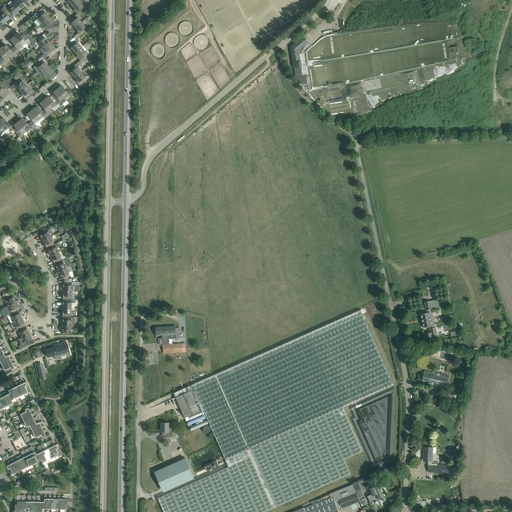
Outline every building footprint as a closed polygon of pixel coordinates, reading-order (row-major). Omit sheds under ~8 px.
[(25,2),(24,0),(17,0),(14,4),(19,10),(22,8),(21,8),(24,5),(24,6),(25,5),(23,4),(25,2)] [(78,0),(78,1),(72,6),(76,10),(74,11),(77,14),(85,7),(84,4),(85,3),(82,0),(78,0)] [(14,4),(9,7),(6,3),(3,6),(5,9),(10,15),(12,13),(14,14),(17,12),(19,10),(14,4)] [(10,15),(5,9),(3,11),(4,12),(0,15),(0,18),(4,23),(6,21),(6,20),(9,18),(9,19),(9,18),(8,16),(10,15)] [(45,13),(46,12),(44,9),(35,16),(37,18),(36,19),(40,24),(49,17),(45,13)] [(77,14),(68,21),(70,24),(72,23),(75,27),(81,22),(77,18),(79,16),(77,14)] [(53,22),(49,17),(40,24),(44,29),(45,29),(47,31),(56,23),(54,21),(53,22)] [(86,30),(89,28),(86,25),(85,27),(81,22),(75,27),(79,32),(78,33),(80,36),(86,30)] [(21,36),(18,33),(14,36),(22,46),(26,42),(27,44),(30,42),(23,34),(21,36)] [(290,47),(293,68),(294,68),(296,78),(302,77),(299,50),(308,42),(307,41),(311,38),(307,33),(290,47)] [(44,34),(34,41),(37,44),(38,43),(42,47),(48,42),(45,38),(46,37),(44,34)] [(14,36),(10,40),(15,46),(13,48),(17,53),(19,51),(18,49),(22,46),(14,36)] [(76,39),(68,46),(70,49),(71,48),(75,52),(81,47),(77,43),(79,41),(76,39)] [(47,56),(56,48),(53,46),(52,47),(48,42),(42,47),(46,52),(44,53),(47,56)] [(10,50),(5,44),(1,47),(9,57),(13,53),(14,55),(17,53),(13,48),(10,50)] [(1,47),(0,47),(0,54),(2,57),(0,59),(3,64),(6,62),(5,60),(9,57),(1,47)] [(81,47),(75,52),(79,57),(78,58),(80,60),(84,57),(89,53),(86,50),(85,52),(81,47)] [(76,64),(67,71),(70,74),(71,73),(74,77),(80,72),(77,68),(87,60),(84,57),(80,60),(76,64)] [(43,59),(34,66),(36,69),(38,68),(42,72),(48,67),(44,63),(45,62),(43,59)] [(53,75),(55,73),(53,71),(52,72),(48,67),(42,72),(45,77),(44,78),(46,81),(48,82),(55,76),(53,75)] [(79,85),(88,78),(85,75),(84,77),(80,72),(74,77),(78,82),(77,83),(79,85)] [(21,77),(13,84),(15,87),(16,86),(20,90),(26,85),(22,81),(24,79),(21,77)] [(1,82),(7,89),(10,86),(4,80),(1,82)] [(25,99),(34,91),(31,88),(29,90),(26,85),(20,90),(24,95),(22,96),(25,99)] [(66,92),(61,85),(57,89),(65,98),(69,95),(70,97),(73,95),(69,90),(66,92)] [(53,92),(53,93),(54,94),(52,96),(60,105),(62,103),(61,102),(65,98),(57,89),(53,92)] [(52,96),(49,98),(48,96),(44,100),(52,109),(56,106),(57,107),(60,105),(52,96)] [(44,100),(40,103),(45,110),(43,112),(46,116),(49,114),(48,113),(52,109),(44,100)] [(36,109),(35,107),(31,111),(38,120),(43,117),(44,119),(46,116),(43,112),(39,107),(36,109)] [(31,111),(27,114),(32,121),(30,123),(33,127),(36,125),(35,123),(38,120),(31,111)] [(5,125),(0,118),(0,127),(5,134),(9,130),(10,132),(13,129),(8,123),(5,125)] [(27,125),(22,118),(18,122),(25,131),(30,128),(31,129),(33,127),(30,123),(27,125)] [(13,125),(14,126),(19,132),(16,134),(20,138),(23,141),(26,139),(24,137),(25,136),(24,135),(23,133),(25,131),(18,122),(13,125)] [(49,227),(41,232),(39,233),(43,240),(45,239),(50,237),(53,235),(49,227)] [(50,237),(45,239),(43,240),(46,248),(54,244),(50,237)] [(57,243),(54,244),(46,248),(50,256),(53,255),(58,252),(61,250),(57,243)] [(58,252),(53,255),(50,256),(54,263),(57,262),(62,260),(58,252)] [(62,260),(57,262),(54,263),(58,271),(66,267),(62,260)] [(58,271),(62,279),(70,275),(68,273),(71,271),(69,266),(66,267),(58,271)] [(71,282),(65,282),(63,282),(63,290),(66,290),(71,291),(71,282)] [(71,291),(66,290),(63,290),(62,299),(66,299),(71,299),(71,291)] [(8,306),(15,302),(10,291),(2,295),(8,306)] [(71,299),(66,299),(62,299),(62,308),(65,308),(71,308),(71,303),(74,303),(74,300),(71,300),(71,299)] [(428,309),(432,309),(430,300),(424,302),(426,311),(421,313),(424,326),(429,325),(431,336),(437,335),(435,326),(432,327),(428,309)] [(18,307),(15,302),(8,306),(11,313),(15,311),(17,310),(16,308),(18,307)] [(71,308),(65,308),(62,308),(62,316),(65,316),(71,316),(71,308)] [(361,310),(189,386),(185,388),(187,392),(176,397),(185,418),(189,416),(203,410),(225,459),(229,466),(158,498),(164,511),(264,511),(350,474),(344,459),(362,451),(343,407),(394,385),(361,310)] [(15,311),(11,313),(10,314),(14,322),(21,318),(19,313),(16,314),(15,311)] [(71,316),(65,316),(62,316),(62,325),(71,325),(71,316)] [(14,322),(11,324),(15,331),(17,330),(23,327),(22,324),(24,323),(21,318),(14,322)] [(62,331),(62,334),(70,334),(71,325),(62,325),(62,331)] [(162,335),(163,344),(167,344),(167,339),(177,339),(177,338),(180,338),(179,326),(155,327),(156,335),(162,335)] [(26,328),(24,329),(23,327),(17,330),(21,337),(28,334),(29,334),(26,328)] [(29,334),(28,334),(21,337),(23,341),(19,343),(21,347),(31,342),(30,340),(32,339),(29,334)] [(55,359),(70,355),(66,342),(53,345),(54,347),(45,350),(47,357),(54,356),(55,359)] [(163,344),(163,353),(182,352),(182,343),(167,344),(163,344)] [(1,349),(0,349),(0,356),(4,355),(3,353),(9,350),(7,347),(4,348),(5,349),(2,351),(1,349)] [(426,348),(421,347),(420,355),(425,356),(425,353),(430,354),(431,348),(426,348)] [(14,368),(13,365),(16,364),(15,362),(12,363),(9,365),(8,363),(2,366),(4,370),(10,367),(11,369),(14,368)] [(447,386),(449,376),(424,370),(422,380),(447,386)] [(21,384),(21,385),(22,387),(20,388),(23,394),(27,392),(25,386),(27,385),(25,382),(23,383),(21,380),(19,381),(21,384)] [(17,386),(17,387),(18,389),(16,390),(19,396),(23,394),(20,388),(22,387),(21,385),(21,384),(19,385),(17,382),(15,383),(17,386)] [(2,397),(2,398),(3,400),(5,399),(8,405),(13,403),(11,400),(8,394),(6,395),(5,392),(3,393),(4,396),(2,397)] [(1,394),(0,394),(0,403),(1,405),(3,404),(4,407),(8,405),(5,399),(3,400),(2,398),(2,397),(1,394)] [(28,408),(25,409),(26,411),(20,414),(22,418),(28,415),(27,413),(30,412),(36,409),(34,406),(31,408),(32,409),(29,410),(28,408)] [(31,414),(30,412),(27,413),(28,415),(22,418),(24,422),(30,420),(29,418),(32,416),(38,413),(36,410),(33,412),(34,413),(31,414)] [(32,416),(29,418),(30,420),(24,422),(26,427),(29,425),(35,422),(34,420),(40,417),(38,414),(35,416),(36,417),(33,418),(32,416)] [(39,422),(36,424),(35,422),(29,425),(31,429),(37,426),(38,428),(41,427),(40,425),(43,423),(42,421),(39,422)] [(169,423),(161,423),(161,432),(167,432),(167,437),(173,437),(173,423),(169,423)] [(441,426),(436,430),(439,433),(438,433),(441,437),(445,434),(445,433),(446,432),(441,426)] [(45,435),(44,433),(47,431),(46,429),(43,431),(40,432),(39,430),(33,433),(35,437),(41,435),(42,437),(45,435)] [(49,441),(52,446),(53,449),(51,450),(54,456),(59,454),(56,449),(58,448),(56,444),(54,445),(52,443),(53,442),(52,439),(49,441)] [(45,443),(48,448),(48,449),(49,451),(47,452),(50,458),(54,456),(51,450),(53,449),(52,446),(50,447),(48,445),(49,444),(48,441),(45,443)] [(41,445),(44,450),(44,451),(45,453),(43,455),(46,460),(50,458),(47,452),(49,451),(48,449),(48,448),(46,449),(44,447),(45,446),(44,443),(41,445)] [(40,452),(38,453),(41,460),(42,463),(46,460),(43,455),(45,453),(44,451),(44,450),(42,451),(40,449),(41,448),(40,445),(37,447),(40,452)] [(30,454),(32,457),(34,456),(37,462),(41,460),(38,453),(36,454),(35,451),(34,452),(32,446),(29,448),(30,450),(31,450),(32,453),(30,454)] [(433,447),(424,447),(424,454),(424,461),(429,461),(428,465),(433,465),(433,472),(455,473),(455,468),(452,467),(452,466),(437,465),(437,459),(439,457),(436,454),(433,453),(433,447)] [(26,456),(28,459),(30,458),(33,464),(37,462),(34,456),(32,457),(30,454),(28,448),(25,450),(26,452),(27,452),(28,455),(26,456)] [(24,457),(22,458),(24,461),(26,460),(29,466),(33,464),(30,458),(28,459),(26,456),(24,450),(21,452),(22,454),(23,454),(24,457)] [(18,460),(20,463),(22,462),(25,468),(29,466),(26,460),(24,461),(22,458),(21,455),(19,456),(20,459),(18,460)] [(14,462),(16,465),(18,464),(21,470),(25,468),(22,462),(20,463),(18,460),(17,457),(15,458),(16,461),(14,462)] [(154,471),(162,488),(192,474),(185,458),(154,471)] [(10,464),(11,464),(12,467),(14,466),(17,472),(21,470),(18,464),(16,465),(14,462),(13,459),(11,460),(12,463),(10,464)] [(6,466),(8,469),(10,468),(12,474),(17,472),(14,466),(12,467),(11,464),(10,464),(9,461),(7,462),(8,465),(6,466)] [(216,461),(204,467),(205,470),(207,469),(208,471),(219,467),(216,461)] [(337,506),(340,504),(342,508),(360,501),(359,498),(358,498),(353,484),(331,493),(332,496),(304,507),(305,511),(338,511),(339,511),(339,510),(337,506)] [(382,491),(380,485),(379,485),(380,486),(377,487),(377,485),(370,488),(372,494),(372,495),(374,499),(378,498),(383,496),(384,496),(382,491)] [(62,499),(62,502),(60,502),(60,509),(65,509),(68,509),(68,502),(67,502),(67,499),(64,499),(64,496),(62,496),(62,499)]
